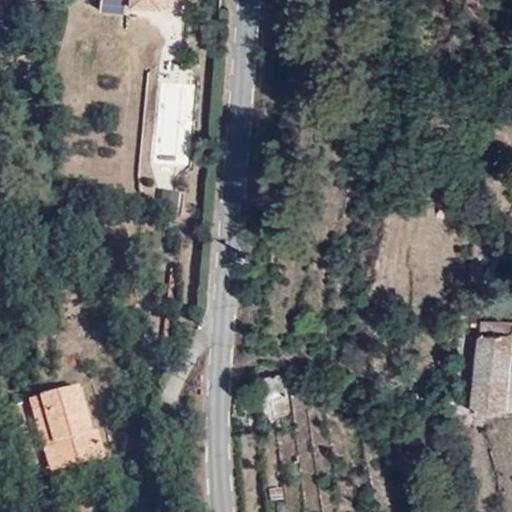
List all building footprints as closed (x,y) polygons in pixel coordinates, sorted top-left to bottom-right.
[(176,210),(179,194),(161,191),(159,207),(176,210)] [(474,334),(483,335),(485,319),(475,318),(474,334)] [(473,414),(508,419),(511,407),(511,339),(497,337),(498,321),(485,319),(483,335),(473,414)] [(268,409),(287,410),(287,389),(267,388),(268,409)] [(40,443),(53,480),(58,477),(44,442),(55,439),(68,473),(108,457),(98,431),(93,432),(76,389),(29,409),(40,443)] [(441,392),(440,405),(455,407),(456,392),(441,392)] [(40,485),(53,480),(40,443),(29,409),(12,416),(40,485)] [(44,442),(58,477),(68,473),(55,439),(44,442)]
